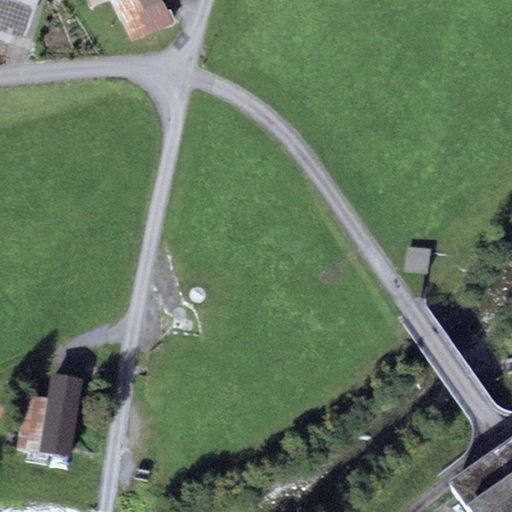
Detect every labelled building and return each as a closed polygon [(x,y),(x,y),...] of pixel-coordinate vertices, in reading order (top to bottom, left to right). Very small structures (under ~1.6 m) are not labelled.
[(13,27),(20,29),(29,0),(0,0),(0,34),(9,38),(13,27)] [(115,0),(133,37),(166,23),(155,0),(115,0)] [(407,249),(404,271),(426,274),(429,251),(407,249)] [(9,432),(6,449),(68,458),(79,384),(53,380),(49,405),(25,401),(20,434),(9,432)] [(511,511),(511,445),(452,488),(468,511),(511,511)]
